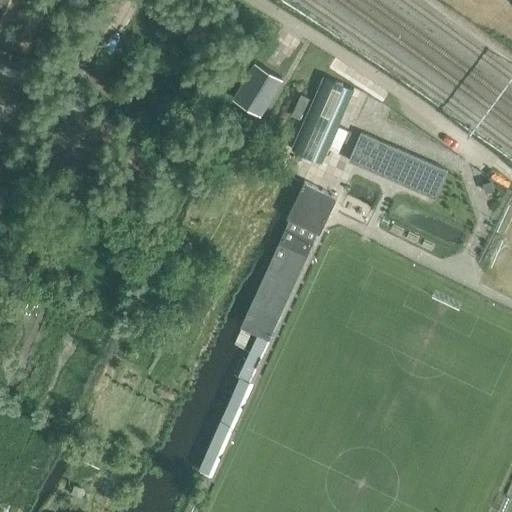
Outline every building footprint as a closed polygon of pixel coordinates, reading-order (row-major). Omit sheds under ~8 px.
[(22,0),(3,42),(25,52),(41,17),(28,11),(32,3),(24,0),(22,0)] [(0,76),(3,77),(5,74),(14,78),(19,67),(0,59),(0,76)] [(255,59),(234,93),(261,110),(282,76),(255,59)] [(306,119),(301,128),(319,139),(322,140),(327,131),(306,119)] [(355,161),(365,165),(434,196),(446,168),(376,138),(377,135),(367,130),(355,161)] [(287,216),(288,217),(285,223),(313,237),(316,231),(319,232),(336,196),(304,180),(287,216)] [(285,223),(240,326),(267,338),(313,237),(285,223)] [(90,444),(82,458),(98,467),(102,460),(107,462),(111,454),(90,444)] [(74,488),(72,496),(82,499),(84,491),(74,488)]
